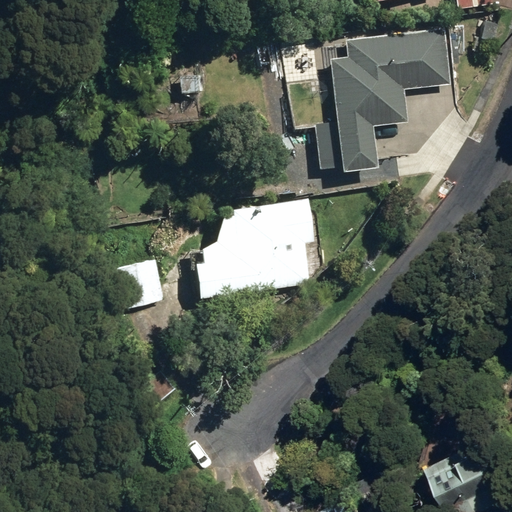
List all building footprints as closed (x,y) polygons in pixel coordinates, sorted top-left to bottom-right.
[(453,0),(455,9),(472,6),(471,0),(371,0),(372,2),(381,0),(453,0)] [(339,167),(339,172),(375,167),(370,127),(406,124),(401,89),(448,83),(441,27),(343,38),(345,57),(326,59),(335,133),(326,134),(330,168),(339,167)] [(285,201),(227,209),(228,217),(220,217),(212,242),(198,249),(201,263),(189,264),(195,300),(310,284),(304,242),(312,241),(305,193),(284,195),(285,201)] [(147,231),(158,239),(169,224),(158,216),(147,231)] [(111,269),(122,311),(163,300),(151,258),(111,269)] [(129,394),(145,413),(174,389),(157,370),(129,394)] [(429,478),(446,511),(490,511),(511,502),(481,444),(431,469),(435,475),(429,478)] [(376,454),(381,465),(389,461),(383,449),(376,454)] [(356,484),(368,511),(395,511),(396,511),(389,496),(402,490),(393,468),(356,484)]
